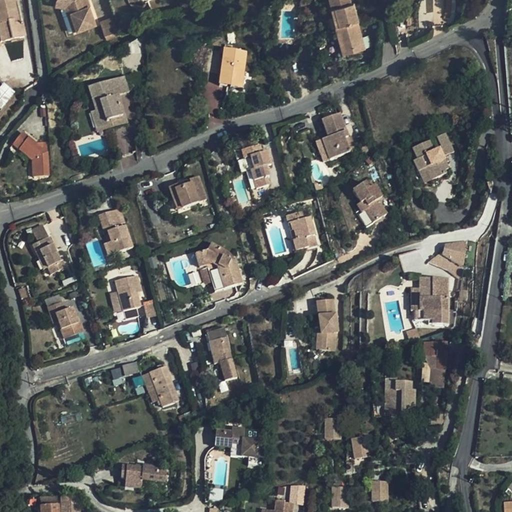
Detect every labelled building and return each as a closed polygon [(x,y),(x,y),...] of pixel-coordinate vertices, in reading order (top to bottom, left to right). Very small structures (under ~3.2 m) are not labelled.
[(12,0),(4,0),(0,1),(0,42),(23,37),(21,23),(17,23),(12,0)] [(51,0),(51,2),(68,7),(70,15),(65,17),(71,35),(89,29),(82,8),(79,8),(78,4),(81,3),(80,0),(51,0)] [(339,25),(358,20),(354,3),(351,3),(350,0),(330,0),(334,16),(336,26),(339,25)] [(441,23),(441,16),(434,16),(433,0),(420,0),(421,23),(441,23)] [(67,36),(71,35),(65,17),(70,15),(68,7),(51,2),(49,7),(59,10),(67,36)] [(330,27),(335,26),(336,26),(334,16),(328,18),(330,27)] [(339,25),(345,53),(364,49),(358,20),(339,25)] [(109,23),(93,28),(97,41),(113,37),(109,23)] [(341,54),(345,53),(339,25),(336,26),(335,26),(341,54)] [(113,37),(97,41),(98,45),(114,41),(113,37)] [(241,87),(245,54),(224,51),(220,85),(241,87)] [(332,77),(339,74),(334,62),(327,65),(332,77)] [(90,113),(96,130),(107,126),(105,123),(123,117),(116,96),(119,95),(129,92),(124,78),(91,89),(97,112),(94,113),(90,113)] [(4,82),(0,86),(0,102),(3,105),(15,93),(4,82)] [(87,90),(94,113),(97,112),(91,89),(87,90)] [(107,126),(96,130),(97,133),(128,123),(119,95),(116,96),(123,117),(105,123),(107,126)] [(330,159),(350,152),(344,138),(348,136),(339,114),(322,120),(328,137),(322,140),(330,159)] [(419,160),(423,170),(427,168),(430,175),(438,171),(441,178),(450,174),(449,171),(453,169),(448,157),(460,152),(452,133),(443,136),(447,148),(442,150),(437,139),(418,147),(422,158),(419,160)] [(21,134),(12,146),(31,161),(32,178),(46,177),(45,153),(21,134)] [(264,162),(270,160),(268,152),(262,153),(259,145),(243,150),(245,157),(252,156),(255,170),(251,171),(255,187),(268,184),(266,176),(268,176),(266,167),(264,162)] [(427,168),(423,170),(428,183),(441,178),(438,171),(430,175),(427,168)] [(179,194),(183,207),(200,201),(193,183),(186,186),(184,182),(171,187),(174,196),(179,194)] [(367,191),(363,185),(351,193),(359,205),(356,207),(361,215),(364,212),(372,224),(386,214),(376,201),(380,198),(372,187),(367,191)] [(178,208),(183,207),(179,194),(174,196),(178,208)] [(114,243),(110,244),(107,245),(111,255),(136,245),(128,225),(124,226),(117,209),(106,214),(113,231),(111,232),(114,243)] [(313,235),(310,225),(306,226),(304,219),(306,218),(304,211),(284,216),(293,251),(305,248),(303,238),(313,235)] [(100,216),(110,244),(114,243),(111,232),(113,231),(106,214),(100,216)] [(40,258),(44,267),(48,274),(64,268),(60,260),(58,261),(46,237),(30,244),(37,260),(40,258)] [(215,289),(242,281),(235,257),(231,258),(229,250),(213,240),(208,248),(195,251),(199,264),(206,262),(215,289)] [(465,267),(471,240),(445,245),(443,255),(465,267)] [(119,294),(124,312),(141,307),(138,293),(143,292),(139,276),(116,281),(119,294)] [(419,278),(419,289),(419,311),(414,312),(413,320),(432,321),(432,312),(447,312),(447,279),(419,278)] [(25,288),(18,291),(21,300),(29,298),(25,288)] [(419,311),(419,289),(411,289),(411,312),(414,312),(419,311)] [(118,313),(124,312),(119,294),(114,295),(118,313)] [(320,335),(319,350),(333,351),(335,332),(337,332),(333,299),(316,301),(320,335)] [(147,317),(156,315),(152,300),(143,302),(147,317)] [(55,315),(58,323),(64,339),(84,331),(80,322),(77,323),(72,308),(64,311),(61,302),(47,308),(50,317),(55,315)] [(419,339),(416,329),(407,332),(409,342),(419,339)] [(210,341),(212,350),(228,347),(226,338),(210,341)] [(424,385),(447,384),(446,341),(423,341),(424,385)] [(228,347),(212,350),(216,372),(219,371),(225,390),(237,386),(232,368),(228,347)] [(111,368),(114,383),(123,381),(122,376),(139,372),(136,363),(111,368)] [(151,373),(155,385),(163,408),(180,402),(167,367),(151,373)] [(146,388),(155,385),(151,373),(142,376),(146,388)] [(401,408),(400,415),(414,416),(415,390),(412,389),(412,382),(397,381),(398,378),(386,377),(385,389),(391,390),(390,407),(401,408)] [(383,414),(400,415),(401,408),(390,407),(391,390),(385,389),(383,414)] [(325,419),(325,438),(341,439),(340,418),(325,419)] [(241,439),(242,429),(230,428),(230,433),(215,432),(214,446),(230,447),(231,443),(242,444),(242,456),(256,457),(257,441),(241,439)] [(355,438),(358,457),(372,455),(370,436),(355,438)] [(143,469),(122,467),(122,478),(126,478),(125,486),(141,488),(143,480),(166,482),(167,472),(159,471),(159,467),(143,466),(143,469)] [(369,484),(369,504),(384,504),(384,484),(369,484)] [(334,488),(334,508),(349,508),(349,488),(334,488)] [(288,511),(289,505),(273,503),(272,511),(262,511),(260,511),(288,511)] [(511,511),(511,503),(503,504),(503,511),(511,511)]
